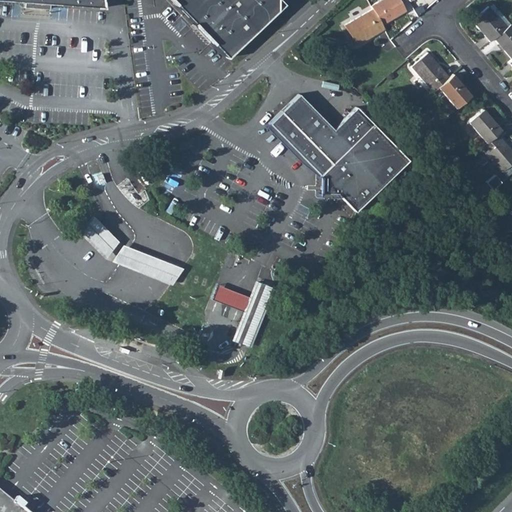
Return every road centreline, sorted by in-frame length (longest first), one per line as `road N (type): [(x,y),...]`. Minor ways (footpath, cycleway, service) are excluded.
road 1 (residential): [(0,219),(30,177),(74,151),(198,111),(314,9)]
road 2 (secondary): [(511,342),(438,316),(391,320),(361,330),(288,385)]
road 3 (secondary): [(246,392),(182,387),(20,320)]
road 4 (secondary): [(313,409),(334,376),(396,340),(450,339),(511,365)]
road 5 (secondary): [(101,375),(232,438)]
